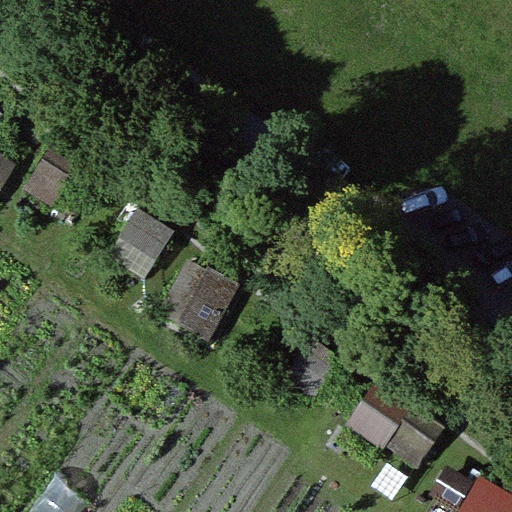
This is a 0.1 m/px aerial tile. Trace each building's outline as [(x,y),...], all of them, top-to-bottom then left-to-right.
[(0,168),(16,139),(0,130),(0,168)] [(54,152),(27,190),(54,209),(81,170),(54,152)] [(141,212),(116,247),(147,269),(172,235),(141,212)] [(209,275),(184,320),(216,338),(241,292),(209,275)] [(323,349),(300,386),(325,401),(348,364),(323,349)] [(381,385),(352,426),(384,448),(413,407),(381,385)] [(511,511),(511,496),(488,482),(469,511),(511,511)]
